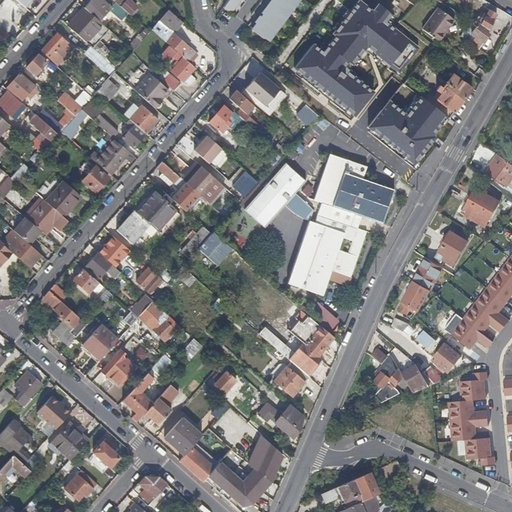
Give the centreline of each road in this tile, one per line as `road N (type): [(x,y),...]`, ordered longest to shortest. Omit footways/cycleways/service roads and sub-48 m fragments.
road 1 (tertiary): [(284,511),(383,283),(511,54)]
road 2 (residential): [(199,0),(226,56),(222,78),(7,323)]
road 3 (residential): [(7,323),(149,451)]
road 4 (residential): [(361,438),(511,507)]
